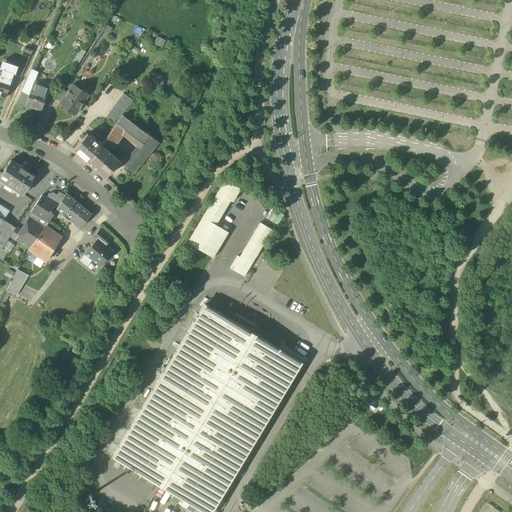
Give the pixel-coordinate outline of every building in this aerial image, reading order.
[(25,47),(23,54),(31,57),(34,50),(25,47)] [(14,74),(15,74),(18,66),(3,61),(0,68),(0,69),(2,70),(3,67),(15,71),(14,74)] [(14,74),(15,71),(3,67),(2,70),(0,76),(11,80),(14,74)] [(21,93),(29,96),(34,82),(35,83),(38,72),(31,69),(21,93)] [(0,76),(0,96),(5,98),(11,80),(0,76)] [(26,105),(26,106),(41,111),(49,88),(35,83),(34,82),(29,96),(26,105)] [(61,103),(60,104),(75,114),(88,94),(73,84),(68,93),(61,103)] [(58,86),(51,96),(56,100),(63,89),(58,86)] [(63,89),(56,100),(61,103),(68,93),(63,89)] [(29,96),(21,93),(15,105),(25,108),(26,106),(26,105),(29,96)] [(133,100),(123,93),(119,98),(129,105),(133,100)] [(129,105),(119,98),(116,103),(126,110),(129,105)] [(126,110),(116,103),(112,108),(122,115),(126,110)] [(122,115),(112,108),(109,113),(119,120),(122,115)] [(119,120),(109,113),(105,118),(115,125),(119,120)] [(130,121),(122,115),(102,147),(108,152),(122,132),(129,122),(130,121)] [(158,144),(129,122),(122,132),(142,147),(124,169),(132,175),(158,144)] [(102,147),(87,134),(73,150),(88,163),(102,147)] [(108,152),(102,147),(88,163),(105,178),(107,176),(119,162),(108,152)] [(35,176),(11,160),(0,176),(0,179),(23,195),(35,176)] [(188,242),(213,257),(229,232),(216,224),(231,200),(233,202),(241,188),(225,179),(188,242)] [(57,195),(52,202),(58,206),(65,195),(59,192),(57,195)] [(57,195),(53,193),(48,194),(46,198),(52,202),(57,195)] [(91,214),(66,193),(65,195),(58,206),(56,209),(80,227),(91,214)] [(46,198),(42,196),(31,213),(43,220),(48,223),(56,209),(58,206),(52,202),(46,198)] [(31,213),(31,212),(27,218),(29,220),(30,218),(39,225),(43,220),(31,213)] [(0,250),(15,228),(0,217),(0,250)] [(39,225),(30,218),(29,220),(20,233),(15,239),(29,249),(44,228),(39,225)] [(237,255),(229,267),(244,276),(275,231),(260,223),(240,256),(237,255)] [(61,238),(45,227),(44,228),(29,249),(28,249),(46,261),(61,238)] [(111,239),(100,229),(93,238),(96,240),(99,237),(107,244),(111,239)] [(20,233),(15,230),(11,236),(15,239),(20,233)] [(99,237),(96,240),(84,254),(100,267),(113,251),(106,245),(107,244),(99,237)] [(5,274),(11,279),(16,273),(9,268),(5,274)] [(28,276),(17,270),(7,290),(16,296),(28,276)] [(211,511),(302,363),(204,303),(110,459),(197,511),(211,511)]
